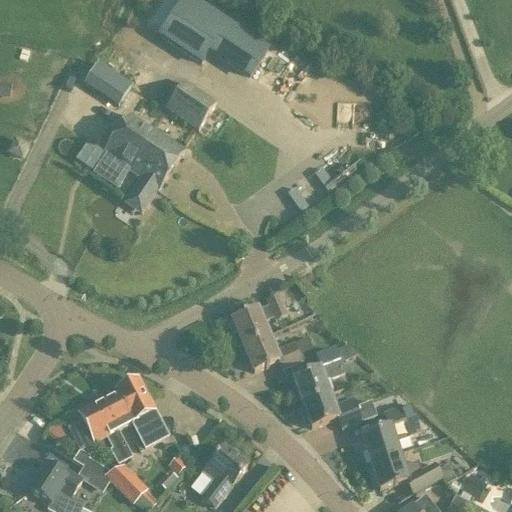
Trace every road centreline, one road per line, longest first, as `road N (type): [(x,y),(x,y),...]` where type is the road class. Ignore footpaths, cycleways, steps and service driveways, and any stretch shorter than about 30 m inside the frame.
road 1 (unclassified): [(127,346),(250,288),(511,106)]
road 2 (tertiary): [(342,511),(241,411),(127,346)]
road 3 (unknown): [(500,115),(446,0)]
road 4 (tertiary): [(0,424),(68,317)]
